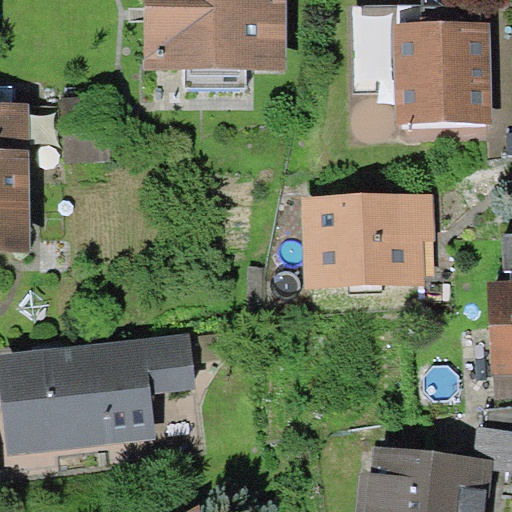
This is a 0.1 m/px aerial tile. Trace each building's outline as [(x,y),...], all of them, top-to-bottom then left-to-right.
[(143,0),(144,14),(143,69),(286,71),(286,0),(143,0)] [(489,22),(394,24),(397,125),(492,123),(491,93),(489,22)] [(0,102),(0,148),(28,148),(28,102),(0,102)] [(0,148),(0,248),(30,248),(28,148),(0,148)] [(434,193),(302,196),(304,288),(426,285),(425,275),(425,256),(425,241),(434,241),(436,241),(434,193)] [(435,275),(434,241),(425,241),(425,256),(425,275),(435,275)] [(511,280),(488,282),(492,376),(494,375),(511,374),(511,280)] [(190,333),(0,353),(0,386),(8,456),(157,438),(151,392),(195,387),(190,333)] [(511,374),(494,375),(495,408),(511,407),(511,374)] [(488,511),(494,458),(374,446),(371,473),(361,472),(356,511),(488,511)]
